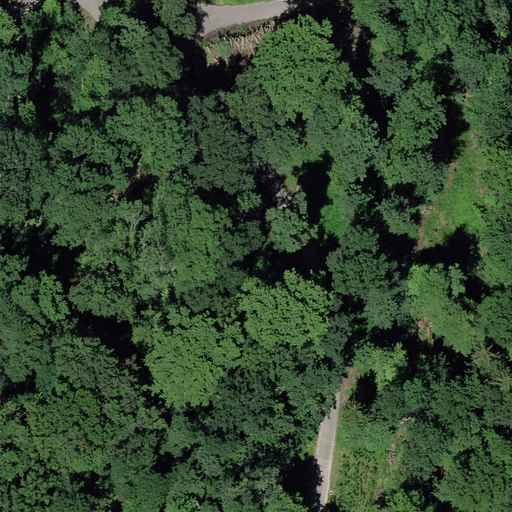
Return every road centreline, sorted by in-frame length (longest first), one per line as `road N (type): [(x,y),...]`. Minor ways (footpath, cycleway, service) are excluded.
road 1 (track): [(317,511),(334,387),(326,304),(302,229),(248,157),(97,2)]
road 2 (track): [(97,2),(197,14),(303,0)]
